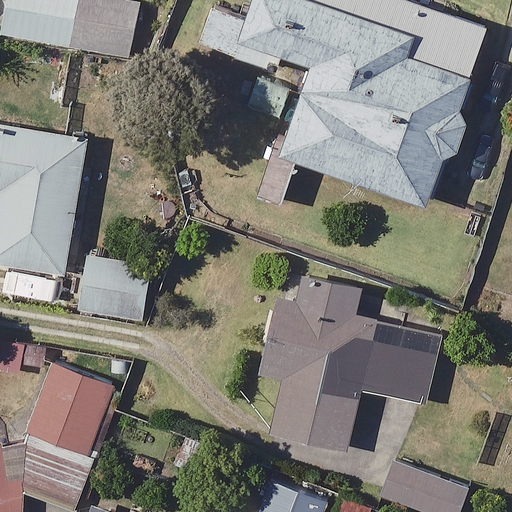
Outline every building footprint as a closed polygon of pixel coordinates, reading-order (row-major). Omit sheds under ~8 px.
[(138,0),(4,0),(0,24),(0,27),(129,51),(138,0)] [(339,0),(248,0),(245,9),(217,0),(215,0),(202,38),(276,63),(281,48),(309,57),(278,148),(272,145),(256,190),(282,198),(297,154),(425,198),(444,143),(454,146),(465,113),(456,110),(485,26),(410,0),(395,0),(389,18),(339,1),(339,0)] [(88,136),(0,120),(0,185),(1,185),(0,193),(0,257),(65,269),(88,136)] [(153,261),(90,251),(81,303),(144,314),(153,261)] [(361,281),(307,268),(299,300),(274,294),(257,365),(285,372),(272,427),(347,445),(362,382),(428,398),(443,333),(353,312),(361,281)] [(28,340),(0,338),(0,366),(27,368),(28,340)] [(0,511),(20,511),(18,488),(81,504),(121,367),(56,348),(17,442),(0,443),(0,511)] [(458,511),(468,486),(396,460),(385,492),(440,511),(458,511)] [(324,511),(332,491),(276,472),(262,511),(324,511)] [(122,511),(93,501),(88,511),(122,511)]
